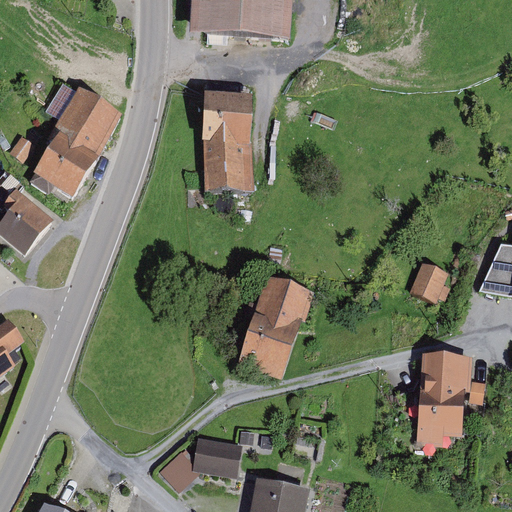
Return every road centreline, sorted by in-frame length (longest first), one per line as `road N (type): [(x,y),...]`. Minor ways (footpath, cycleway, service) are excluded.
road 1 (tertiary): [(72,314),(144,124),(152,0)]
road 2 (residential): [(168,511),(40,398)]
